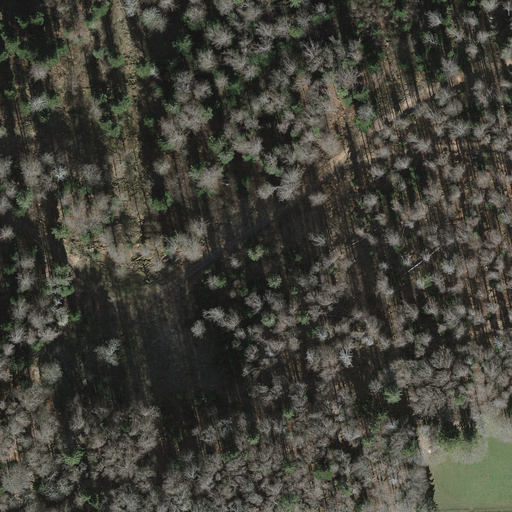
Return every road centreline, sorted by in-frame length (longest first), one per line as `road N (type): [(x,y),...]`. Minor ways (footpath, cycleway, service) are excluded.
road 1 (track): [(0,213),(45,237),(116,302),(141,302),(280,208),(398,110),(511,63)]
road 2 (track): [(326,170),(401,153),(511,148)]
